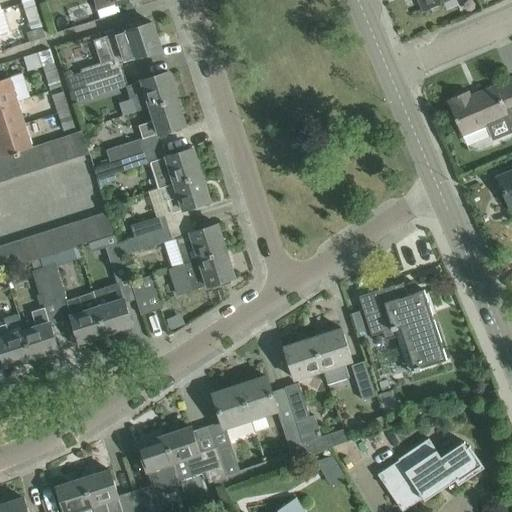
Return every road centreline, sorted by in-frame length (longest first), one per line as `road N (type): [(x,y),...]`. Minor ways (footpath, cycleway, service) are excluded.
road 1 (residential): [(0,459),(108,406),(284,290)]
road 2 (residential): [(284,290),(190,0)]
road 3 (tertiary): [(511,361),(438,188)]
road 4 (residential): [(284,290),(438,188)]
road 5 (unclassified): [(390,73),(511,21)]
road 6 (tertiary): [(438,188),(390,73)]
